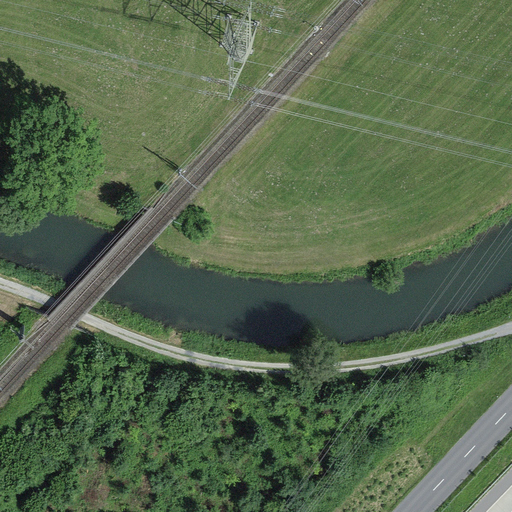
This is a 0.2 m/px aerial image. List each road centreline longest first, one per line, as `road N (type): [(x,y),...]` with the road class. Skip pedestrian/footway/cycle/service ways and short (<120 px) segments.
road 1 (track): [(511,329),(357,365),(255,369),(178,349),(0,281)]
road 2 (unclassified): [(511,411),(416,511)]
